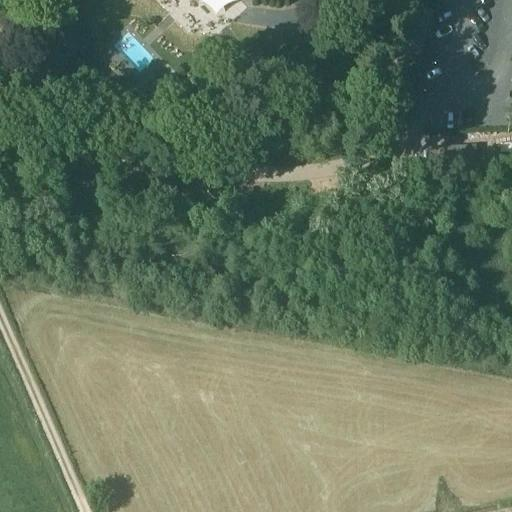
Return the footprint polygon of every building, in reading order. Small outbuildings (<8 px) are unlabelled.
[(0,2),(0,28),(14,25),(8,1),(0,2)] [(396,61),(420,68),(432,21),(409,14),(396,61)] [(54,60),(44,54),(37,65),(44,69),(50,68),(54,60)] [(34,84),(47,85),(47,77),(43,72),(35,72),(34,84)] [(146,93),(154,115),(184,105),(176,83),(146,93)] [(46,104),(50,98),(48,92),(40,88),(35,98),(46,104)] [(60,120),(59,112),(55,108),(47,108),(47,120),(60,120)] [(106,117),(99,121),(97,126),(100,134),(112,129),(106,117)] [(66,133),(78,128),(75,121),(69,118),(61,121),(66,133)] [(81,122),(80,135),(93,136),(94,128),(90,123),(81,122)] [(511,146),(499,148),(500,157),(511,156),(511,146)] [(429,180),(449,179),(447,151),(428,152),(429,180)]
